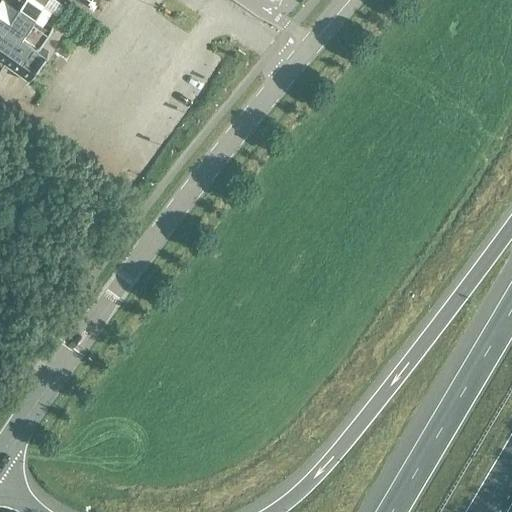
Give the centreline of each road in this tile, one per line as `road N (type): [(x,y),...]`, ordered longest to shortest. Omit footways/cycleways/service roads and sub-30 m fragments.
road 1 (unclassified): [(0,457),(208,168),(355,0)]
road 2 (motorway): [(511,231),(325,471),(277,511)]
road 3 (motorway): [(511,312),(395,511)]
